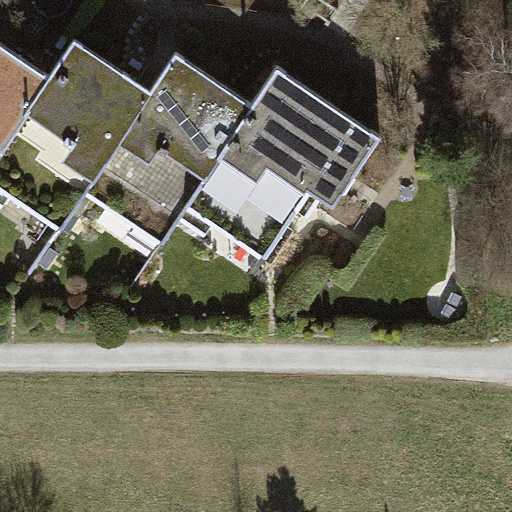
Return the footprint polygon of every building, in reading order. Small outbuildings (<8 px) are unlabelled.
[(72,37),(47,74),(27,104),(104,155),(129,118),(149,88),(72,37)] [(0,137),(3,140),(27,104),(47,74),(0,42),(0,137)] [(173,51),(149,88),(129,118),(206,169),(231,131),(250,102),(173,51)] [(276,64),(250,102),(231,131),(308,182),(334,199),(379,132),(276,64)] [(27,104),(3,140),(0,144),(0,180),(61,221),(84,186),(104,155),(27,104)] [(129,118),(104,155),(84,186),(161,237),(187,198),(206,169),(129,118)] [(231,131),(206,169),(187,198),(263,249),(308,182),(231,131)]
